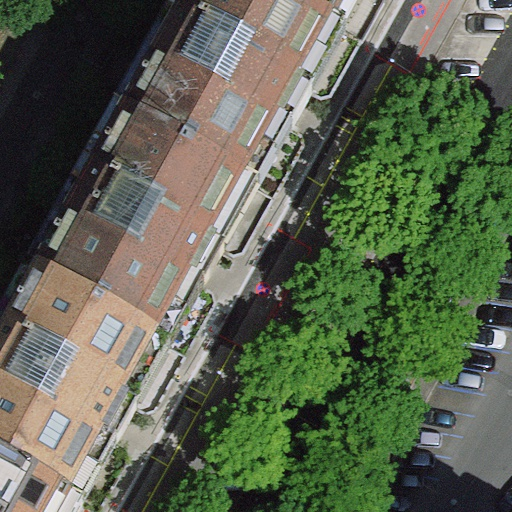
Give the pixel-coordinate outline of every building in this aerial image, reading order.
[(0,0),(0,81),(44,2),(39,0),(0,0)] [(188,0),(123,118),(251,189),(285,128),(304,92),(338,31),(282,0),(188,0)] [(282,0),(338,31),(356,0),(282,0)] [(356,0),(338,31),(304,92),(323,103),(334,100),(388,5),(386,0),(356,0)] [(123,118),(36,276),(163,346),(198,284),(208,290),(228,256),(218,250),(251,189),(123,118)] [(218,250),(228,256),(236,260),(247,258),(308,150),(303,138),(285,128),(251,189),(218,250)] [(36,276),(0,340),(0,461),(76,504),(110,443),(129,408),(163,346),(36,276)] [(163,346),(129,408),(148,418),(160,415),(218,309),(217,295),(208,290),(198,284),(163,346)] [(76,504),(71,511),(104,511),(132,464),(129,452),(110,443),(76,504)] [(0,511),(71,511),(76,504),(0,461),(0,511)]
